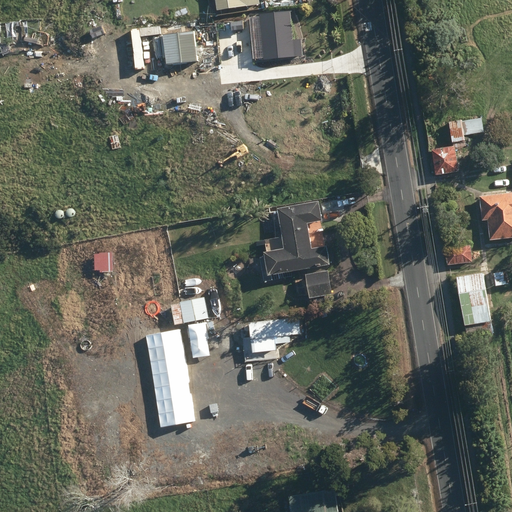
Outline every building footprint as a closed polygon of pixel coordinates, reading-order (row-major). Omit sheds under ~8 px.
[(268,60),(268,67),(301,63),(299,41),(293,42),(290,14),(300,13),(300,4),(290,5),(291,12),(275,13),(275,12),(280,3),(279,0),(250,0),(251,3),(261,2),(261,6),(269,5),(269,1),(274,0),(271,7),(260,8),(260,13),(269,12),(269,13),(259,14),(262,48),(264,48),(265,60),(268,60)] [(189,7),(191,18),(211,15),(209,4),(189,7)] [(198,26),(198,34),(221,33),(221,25),(198,26)] [(162,35),(166,65),(197,61),(193,31),(162,35)] [(101,79),(112,79),(113,67),(94,67),(93,77),(101,77),(101,79)] [(176,113),(177,134),(185,133),(184,112),(176,113)] [(449,122),(453,143),(464,141),(461,121),(449,122)] [(432,150),(435,175),(458,172),(455,147),(432,150)] [(502,165),(479,167),(480,177),(504,174),(502,165)] [(488,220),(490,240),(511,237),(511,192),(480,196),(482,221),(488,220)] [(311,249),(307,223),(322,221),(319,202),(278,209),(284,249),(264,252),(265,257),(260,257),(264,281),(292,277),(291,271),(330,265),(327,246),(311,249)] [(446,248),(448,265),(472,263),(470,246),(446,248)] [(305,276),(309,299),(332,295),(328,272),(305,276)] [(494,274),(496,287),(508,285),(507,272),(494,274)] [(456,277),(466,338),(494,334),(492,321),(491,322),(482,273),(456,277)] [(171,306),(175,325),(208,319),(204,298),(179,303),(180,304),(171,306)] [(301,319),(251,322),(251,339),(274,338),(274,345),(291,344),(290,335),(301,334),(301,319)] [(463,344),(465,356),(477,355),(475,343),(463,344)] [(297,434),(257,440),(259,450),(298,444),(297,434)] [(337,511),(333,490),(288,497),(291,511),(337,511)]
